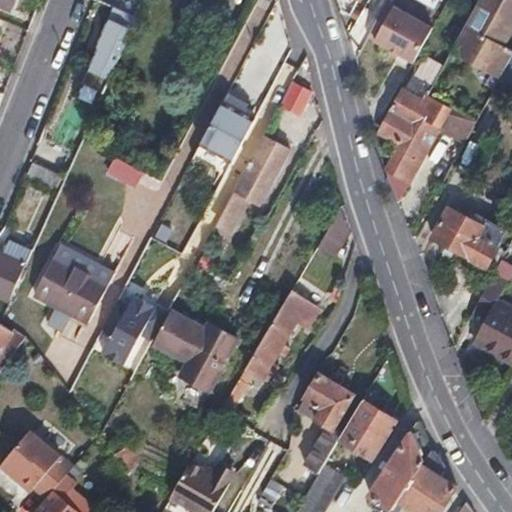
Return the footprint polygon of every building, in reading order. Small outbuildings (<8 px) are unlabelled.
[(339,0),(342,8),(349,13),(356,0),(339,0)] [(408,0),(392,0),(377,27),(415,50),(435,16),(408,0)] [(511,29),(511,12),(489,0),(476,0),(470,11),(497,26),(487,43),(461,29),(449,51),(499,79),(500,78),(511,55),(511,47),(505,43),(511,29)] [(103,90),(136,15),(116,6),(99,44),(101,45),(85,81),(103,90)] [(0,64),(13,70),(29,30),(0,17),(0,64)] [(511,55),(500,78),(511,84),(511,55)] [(424,95),(431,82),(413,72),(406,85),(424,95)] [(310,80),(296,80),(296,105),(311,105),(310,80)] [(433,135),(447,108),(424,95),(406,85),(382,130),(402,141),(390,165),(410,176),(429,141),(425,139),(428,132),(433,135)] [(224,99),(202,142),(233,159),(256,116),(224,99)] [(280,166),(291,147),(264,132),(233,189),(248,197),(255,201),(275,163),(280,166)] [(118,154),(108,170),(137,186),(146,170),(118,154)] [(31,160),(25,175),(59,190),(65,176),(31,160)] [(248,197),(233,189),(217,218),(232,227),(248,197)] [(448,205),(432,234),(488,265),(507,230),(487,220),(485,225),(448,205)] [(321,246),(339,256),(357,223),(339,213),(321,246)] [(0,296),(9,301),(32,250),(9,241),(5,251),(0,248),(0,296)] [(60,243),(34,294),(87,323),(114,272),(60,243)] [(492,278),(488,286),(472,319),(485,326),(475,345),(511,365),(511,312),(497,304),(507,287),(492,278)] [(152,338),(172,300),(141,283),(135,295),(123,289),(109,315),(120,321),(109,341),(130,353),(141,332),(152,338)] [(241,374),(226,399),(235,404),(254,372),(271,382),(280,366),(274,362),(280,352),(287,356),(292,348),(284,343),(300,316),(310,321),(319,305),(292,289),(241,374)] [(173,308),(155,343),(186,360),(179,373),(208,390),(238,335),(208,319),(205,325),(173,308)] [(78,340),(88,327),(75,317),(65,331),(78,340)] [(0,349),(0,371),(25,336),(14,328),(13,331),(0,321),(0,348),(0,349)] [(311,453),(325,462),(343,432),(335,426),(354,393),(320,373),(301,406),(328,423),(311,453)] [(295,511),(324,511),(347,475),(359,482),(399,417),(364,396),(343,432),(325,462),(295,511)] [(434,448),(420,419),(370,491),(394,506),(400,498),(434,448)] [(0,462),(0,466),(17,481),(20,476),(32,486),(44,496),(56,482),(71,465),(27,430),(0,462)] [(126,445),(117,452),(124,463),(134,456),(126,445)] [(446,468),(434,448),(400,498),(421,511),(439,511),(458,485),(441,475),(446,468)] [(190,461),(169,496),(197,511),(212,511),(233,477),(217,468),(213,474),(190,461)] [(20,476),(17,481),(29,491),(32,486),(20,476)] [(259,499),(272,508),(286,489),(272,480),(259,499)] [(66,489),(56,482),(44,496),(31,511),(90,511),(96,505),(71,484),(66,489)] [(475,511),(468,501),(460,511),(475,511)]
